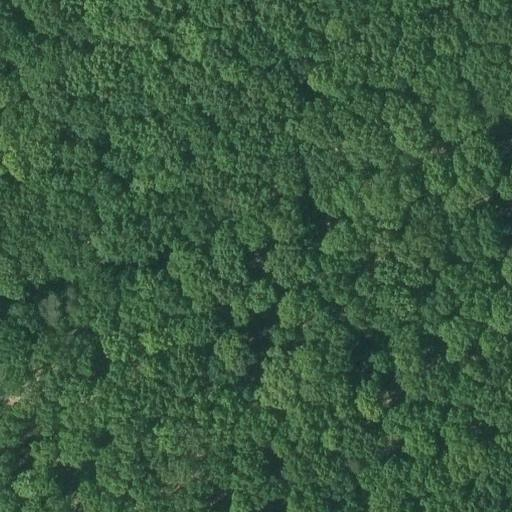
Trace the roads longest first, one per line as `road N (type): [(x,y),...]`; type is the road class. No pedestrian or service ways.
road 1 (track): [(511,102),(448,112),(0,267)]
road 2 (track): [(164,0),(0,156)]
